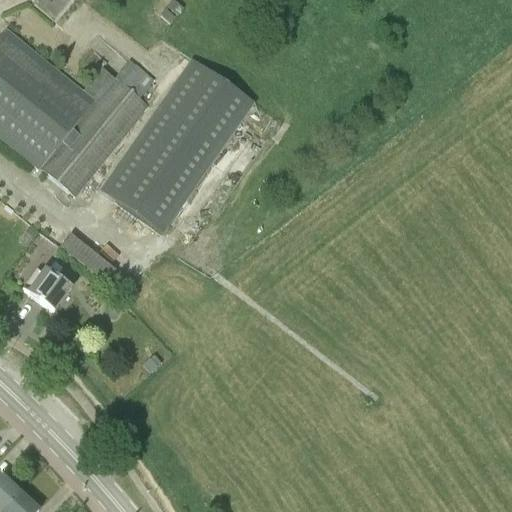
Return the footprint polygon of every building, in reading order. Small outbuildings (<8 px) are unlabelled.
[(42,0),(58,15),(71,0),(42,0)] [(172,2),(159,17),(158,18),(169,27),(182,11),(172,2)] [(0,37),(0,143),(25,164),(82,93),(5,32),(0,37)] [(59,49),(48,40),(44,44),(54,54),(59,49)] [(101,70),(82,93),(25,164),(37,174),(39,172),(73,200),(146,108),(138,101),(152,83),(129,63),(114,80),(101,70)] [(188,63),(101,204),(167,245),(255,104),(188,63)] [(69,236),(59,249),(105,285),(114,272),(69,236)] [(36,272),(33,276),(22,292),(53,315),(70,289),(44,270),(40,275),(36,272)] [(145,366),(152,373),(161,366),(154,358),(145,366)] [(0,511),(3,511),(18,496),(0,478),(0,511)] [(36,511),(18,496),(3,511),(36,511)]
